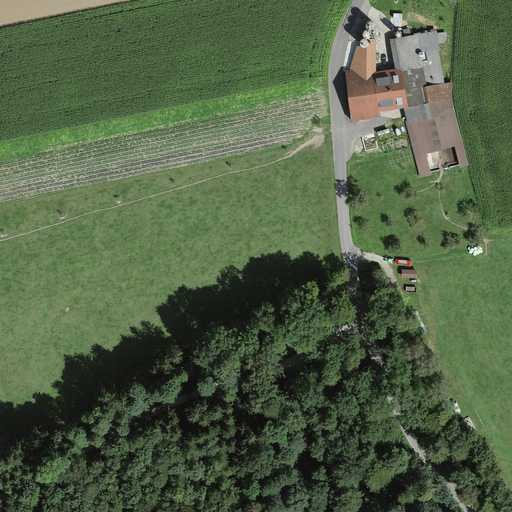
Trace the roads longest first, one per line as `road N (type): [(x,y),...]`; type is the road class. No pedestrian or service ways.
road 1 (unclassified): [(471,511),(366,360),(346,272),(334,76),(359,0)]
road 2 (track): [(354,307),(316,349),(188,394),(0,502)]
road 3 (track): [(238,511),(294,360)]
